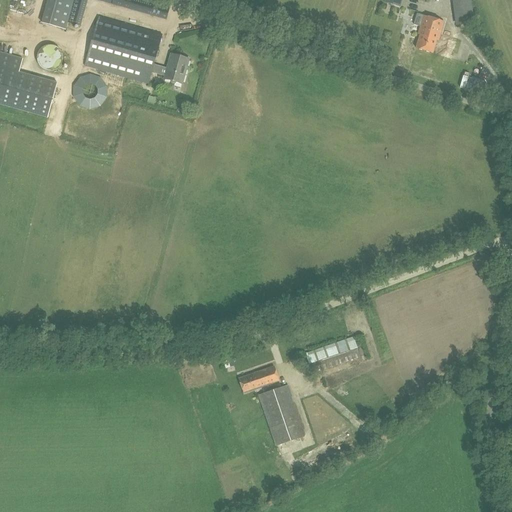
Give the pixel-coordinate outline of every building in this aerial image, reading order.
[(75,16),(79,0),(56,0),(54,13),(46,11),(44,22),(71,29),(74,16),(75,16)] [(171,0),(161,0),(161,2),(153,0),(95,0),(166,20),(171,0)] [(419,37),(416,50),(432,54),(436,41),(438,42),(444,23),(423,17),(417,36),(419,37)] [(165,76),(164,80),(182,86),(189,61),(171,56),(167,70),(154,66),(162,36),(97,18),(83,67),(148,86),(152,73),(165,76)] [(55,47),(52,46),(47,46),(43,47),(40,49),(37,52),(36,56),(36,59),(36,63),(38,67),(41,70),(44,71),(48,72),(51,72),(56,71),(59,68),(61,65),(63,62),(63,58),(62,55),(60,51),(55,47)] [(0,55),(0,105),(47,118),(56,84),(18,73),(21,61),(0,55)] [(306,353),(312,373),(360,357),(353,338),(306,353)] [(264,394),(259,396),(276,446),(304,437),(286,386),(280,388),(278,382),(279,382),(273,367),(238,379),(243,394),(262,388),(264,394)] [(333,373),(337,385),(354,379),(350,367),(333,373)]
